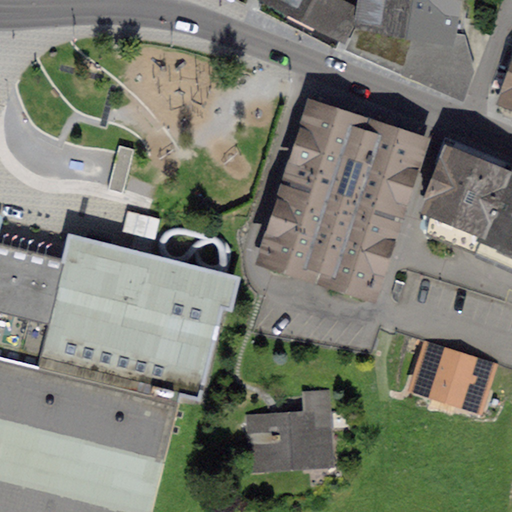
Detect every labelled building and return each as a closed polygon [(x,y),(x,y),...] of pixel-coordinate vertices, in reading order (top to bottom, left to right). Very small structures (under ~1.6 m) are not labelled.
[(345,0),(285,0),(343,29),(356,5),(345,0)] [(413,23),(408,22),(411,0),(365,0),(364,8),(352,32),(406,56),(413,23)] [(411,0),(408,22),(413,23),(452,30),(453,28),(462,30),(466,0),(411,0)] [(406,56),(467,81),(472,66),(462,30),(453,28),(452,30),(413,23),(406,56)] [(404,204),(423,146),(372,130),(372,133),(358,128),(359,126),(308,109),(296,145),(302,146),(265,254),(373,289),(394,225),(392,225),(399,202),(404,204)] [(126,174),(132,148),(118,145),(116,151),(107,189),(121,193),(126,174)] [(497,228),(487,224),(507,174),(507,172),(446,147),(424,208),(433,212),(428,233),(486,256),(487,255),(497,228)] [(486,257),(511,268),(511,176),(507,174),(487,224),(497,228),(487,255),(486,256),(486,257)] [(0,511),(149,511),(181,389),(199,393),(227,282),(137,259),(68,242),(64,257),(0,240),(0,511)] [(492,365),(425,344),(412,385),(478,406),(492,365)] [(330,441),(329,424),(334,423),(333,406),(328,407),(327,389),(310,390),(311,410),(290,411),(290,408),(276,409),(277,419),(252,421),(253,433),(264,432),(266,458),(316,455),(315,442),(330,441)]
